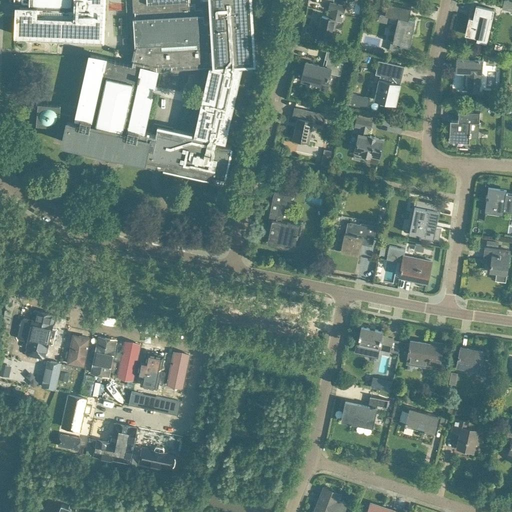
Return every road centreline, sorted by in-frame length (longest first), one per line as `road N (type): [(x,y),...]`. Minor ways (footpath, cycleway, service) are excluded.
road 1 (residential): [(232,268),(297,0)]
road 2 (residential): [(196,349),(76,320),(93,234)]
road 3 (residential): [(446,0),(427,141),(435,162),(468,165)]
road 4 (residential): [(98,407),(185,425),(202,350),(196,349)]
road 5 (residential): [(311,460),(345,292)]
road 6 (residential): [(471,511),(311,460)]
road 7 (residential): [(447,312),(468,165)]
road 8 (tertiary): [(213,264),(93,234)]
